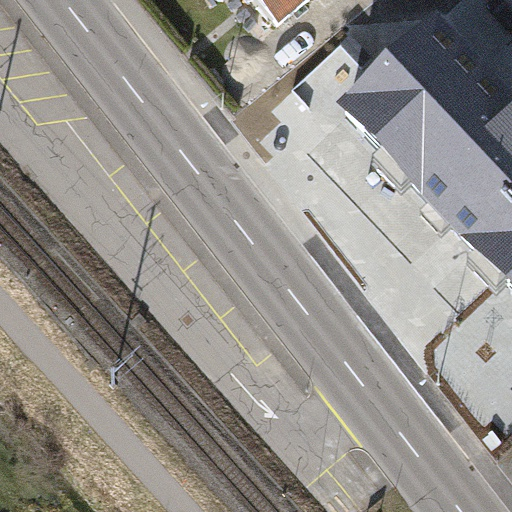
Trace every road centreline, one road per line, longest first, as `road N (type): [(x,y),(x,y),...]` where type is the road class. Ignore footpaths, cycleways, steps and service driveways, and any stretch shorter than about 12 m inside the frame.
road 1 (primary): [(457,511),(62,0)]
road 2 (track): [(0,316),(173,511)]
